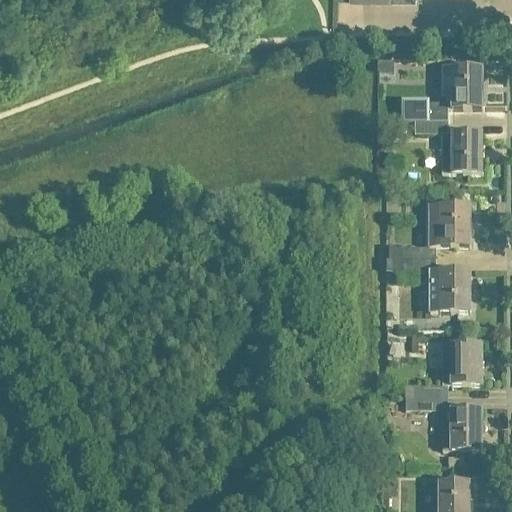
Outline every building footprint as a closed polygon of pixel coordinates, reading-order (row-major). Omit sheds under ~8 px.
[(414,60),(414,46),(392,46),(392,60),(414,60)] [(442,107),(404,107),(404,124),(414,124),(447,124),(447,112),(481,112),(481,71),(442,71),(442,107)] [(482,177),(482,136),(447,136),(447,124),(414,124),(414,137),(443,137),(443,177),(482,177)] [(402,250),(402,263),(436,263),(436,250),(470,250),(470,209),(431,209),(431,250),(402,250)] [(392,228),(390,240),(407,243),(409,231),(392,228)] [(470,316),(470,274),(436,274),(436,263),(402,263),(402,275),(431,275),(431,315),(470,316)] [(482,389),(482,349),(442,349),(442,389),(406,389),(406,402),(447,401),(447,389),(482,389)] [(481,454),(481,413),(447,413),(447,401),(406,402),(406,414),(442,414),(442,454),(481,454)] [(469,511),(469,487),(438,487),(438,511),(430,511),(429,511),(469,511)]
